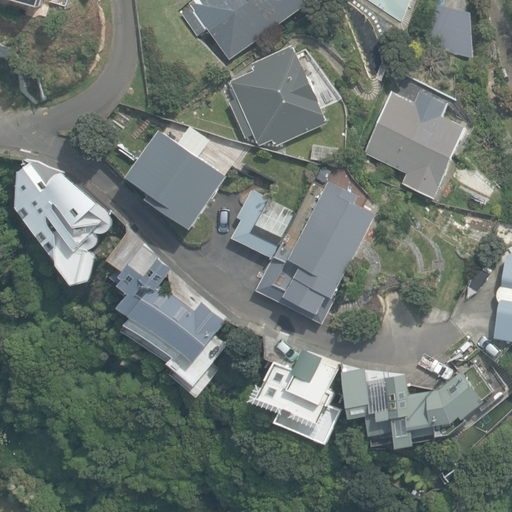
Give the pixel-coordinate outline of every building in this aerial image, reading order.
[(210,29),(231,59),(314,3),(312,0),(194,0),(190,3),(192,6),(183,12),(199,36),(210,29)] [(369,0),(403,21),(412,0),(369,0)] [(424,45),(475,59),(473,12),(434,3),(424,45)] [(275,140),(278,147),(331,123),(295,44),(254,63),(256,69),(232,80),(240,97),(231,101),(244,130),(252,126),(262,146),(275,140)] [(404,183),(437,199),(472,125),(447,113),(449,110),(420,97),(418,101),(396,91),(366,152),(409,173),(404,183)] [(150,198),(196,229),(231,175),(162,129),(130,177),(154,192),(150,198)] [(53,182),(35,162),(21,171),(19,206),(13,209),(74,292),(89,286),(94,257),(89,252),(96,244),(98,234),(105,233),(111,226),(111,215),(108,208),(66,171),(53,182)] [(258,289),(324,322),(337,296),(337,295),(380,211),(357,200),(362,191),(333,177),(304,234),(290,227),(299,210),(254,187),(239,216),(244,218),(235,236),(274,256),(258,289)] [(124,305),(198,361),(228,321),(203,301),(197,309),(162,283),(174,267),(144,245),(122,275),(126,278),(121,283),(134,292),(124,305)] [(496,338),(511,340),(511,252),(510,253),(505,286),(500,285),(498,300),(502,301),(496,338)] [(279,420),(331,442),(345,407),(331,401),(337,389),(319,382),(327,363),(268,338),(263,350),(280,357),(264,396),(285,405),(279,420)] [(399,430),(401,445),(418,443),(416,427),(438,424),(440,433),(454,431),(511,388),(493,364),(483,373),(475,363),(442,389),(411,393),(409,374),(370,379),(368,367),(346,370),(353,417),(369,415),(372,433),(399,430)]
